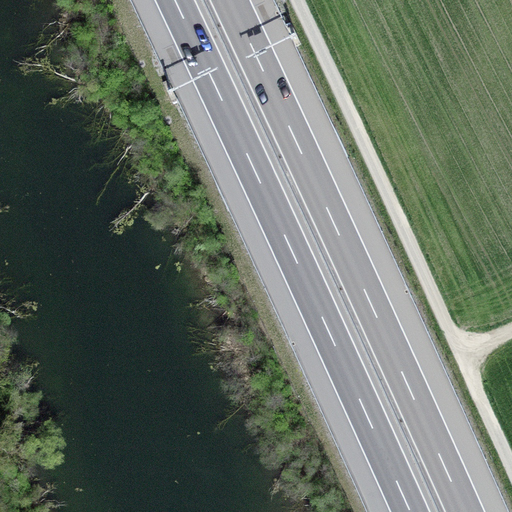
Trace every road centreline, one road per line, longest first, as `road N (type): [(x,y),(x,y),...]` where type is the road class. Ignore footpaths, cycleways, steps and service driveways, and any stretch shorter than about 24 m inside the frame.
road 1 (motorway): [(174,0),(410,511)]
road 2 (motorway): [(464,511),(229,0)]
road 3 (track): [(511,469),(297,0)]
